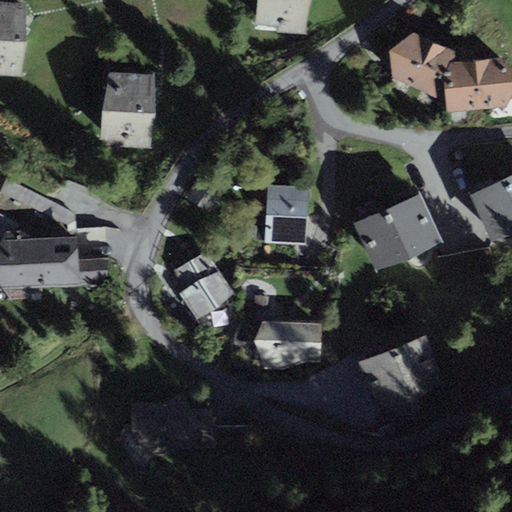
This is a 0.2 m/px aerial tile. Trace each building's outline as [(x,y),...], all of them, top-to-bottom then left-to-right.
[(257,0),(257,24),(277,26),(277,32),(305,34),(311,0),(257,0)] [(25,4),(0,1),(0,75),(21,76),(27,42),(25,4)] [(412,32),(389,50),(393,78),(446,102),(447,112),(508,106),(511,97),(511,69),(502,58),(456,61),(455,51),(412,32)] [(154,74),(109,72),(102,111),(101,140),(123,141),(123,147),(151,148),(156,113),(154,74)] [(511,173),(470,195),(493,241),(511,235),(511,173)] [(225,188),(201,174),(187,198),(210,212),(225,188)] [(309,186),(268,185),(266,243),(307,245),(309,186)] [(421,193),(354,223),(376,270),(409,260),(442,239),(421,193)] [(31,237),(8,225),(0,242),(0,282),(5,290),(110,283),(109,256),(79,259),(76,233),(31,237)] [(185,290),(218,269),(206,250),(173,271),(185,290)] [(218,269),(185,290),(180,293),(196,319),(234,295),(218,269)] [(322,322),(263,319),(254,340),(265,369),(285,370),(307,362),(321,362),(322,322)] [(446,383),(426,335),(359,362),(379,410),(412,401),(446,383)] [(166,402),(132,403),(132,430),(147,455),(163,455),(176,449),(217,450),(216,418),(198,417),(183,392),(166,402)]
